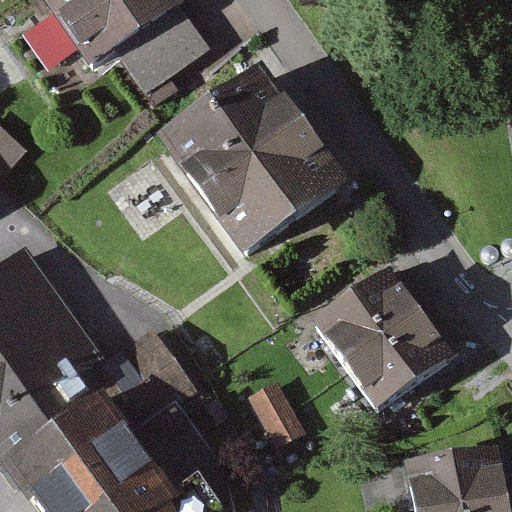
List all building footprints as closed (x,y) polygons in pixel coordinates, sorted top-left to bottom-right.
[(206,0),(66,0),(111,67),(128,56),(154,95),(219,52),(193,14),(209,4),(206,0)] [(290,72),(190,145),(273,256),(373,183),(290,72)] [(0,128),(0,174),(5,179),(28,152),(0,128)] [(25,252),(0,269),(0,469),(15,491),(18,489),(36,511),(236,511),(228,466),(177,404),(196,393),(152,329),(105,359),(25,252)] [(414,271),(338,332),(407,418),(484,358),(414,271)] [(279,386),(249,400),(274,450),(304,436),(279,386)] [(407,459),(417,510),(508,494),(504,469),(499,442),(407,459)] [(511,511),(508,494),(417,510),(416,511),(511,511)]
